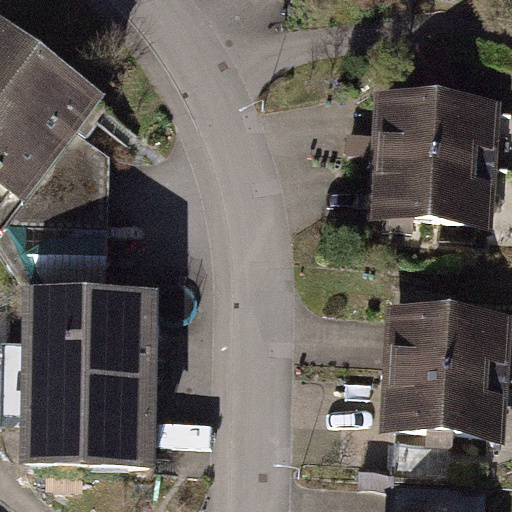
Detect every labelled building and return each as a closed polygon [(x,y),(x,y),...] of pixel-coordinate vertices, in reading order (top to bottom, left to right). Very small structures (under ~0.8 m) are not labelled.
[(86,96),(0,30),(0,195),(59,118),(66,123),(86,96)] [(498,111),(376,102),(371,160),(494,169),(498,111)] [(59,118),(0,195),(0,241),(24,283),(24,291),(103,295),(109,157),(66,123),(59,118)] [(494,170),(371,161),(367,219),(490,228),(494,170)] [(103,295),(24,291),(17,464),(139,469),(145,296),(103,295)] [(511,325),(388,316),(384,375),(507,384),(507,378),(511,378),(511,331),(510,331),(511,325)] [(507,384),(384,375),(380,433),(503,442),(507,384)] [(491,511),(495,457),(454,455),(455,448),(392,444),(390,471),(365,469),(364,486),(390,488),(388,511),(491,511)]
